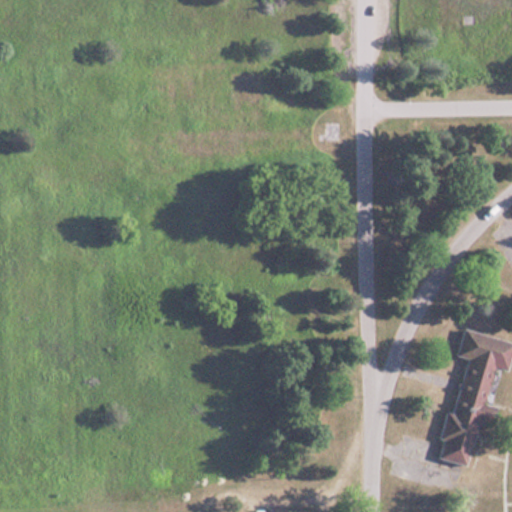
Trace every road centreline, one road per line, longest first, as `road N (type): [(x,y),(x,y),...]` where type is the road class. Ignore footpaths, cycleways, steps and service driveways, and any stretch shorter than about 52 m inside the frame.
road 1 (residential): [(371,511),(363,0)]
road 2 (residential): [(362,108),(511,106)]
